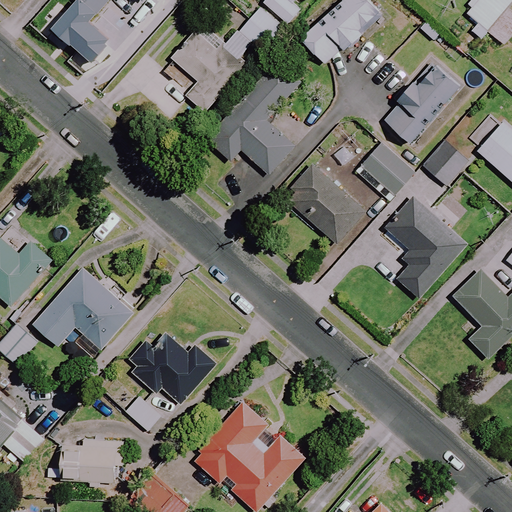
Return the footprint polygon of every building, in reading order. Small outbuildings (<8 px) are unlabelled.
[(146,1),(145,0),(71,0),(65,8),(99,38),(120,13),(129,21),(146,1)] [(266,0),(264,3),(289,24),(300,11),(293,5),(297,0),(266,0)] [(384,16),(369,0),(341,0),(300,38),(327,68),(384,16)] [(511,1),(511,0),(479,0),(466,16),(477,25),(471,33),(481,41),(487,33),(503,47),(511,36),(511,15),(506,10),(511,1)] [(283,31),(258,9),(222,51),(202,33),(175,63),(197,82),(185,95),(206,113),(246,67),(239,60),(253,44),(264,53),(283,31)] [(298,88),(272,65),(207,141),(231,162),(240,152),(269,176),(294,146),(267,123),(298,88)] [(460,89),(432,65),(399,103),(403,107),(387,125),(411,146),(460,89)] [(511,131),(497,118),(471,148),(511,183),(511,131)] [(468,161),(446,143),(425,169),(447,187),(468,161)] [(414,174),(379,145),(355,174),(390,203),(414,174)] [(366,211),(310,163),(287,190),(296,198),(289,205),(337,245),(366,211)] [(408,251),(403,257),(408,262),(393,279),(418,301),(468,247),(417,200),(387,232),(408,251)] [(31,243),(5,221),(0,227),(0,297),(12,307),(51,261),(31,243)] [(134,313),(81,268),(32,326),(59,348),(75,329),(85,337),(79,344),(95,358),(134,313)] [(511,294),(507,300),(481,272),(453,299),(482,328),(468,341),(487,361),(511,336),(511,294)] [(37,342),(19,327),(2,346),(21,362),(37,342)] [(189,356),(168,337),(156,351),(143,340),(122,363),(157,394),(161,390),(180,408),(218,366),(197,347),(189,356)] [(0,453),(20,430),(11,422),(20,411),(0,393),(0,453)] [(231,491),(255,511),(258,511),(309,454),(244,398),(192,457),(221,482),(227,476),(237,485),(231,491)] [(132,400),(123,412),(150,432),(158,421),(132,400)] [(123,467),(125,443),(88,441),(63,439),(61,469),(50,468),(50,477),(115,482),(116,467),(123,467)] [(184,511),(192,503),(156,473),(135,499),(150,511),(184,511)]
